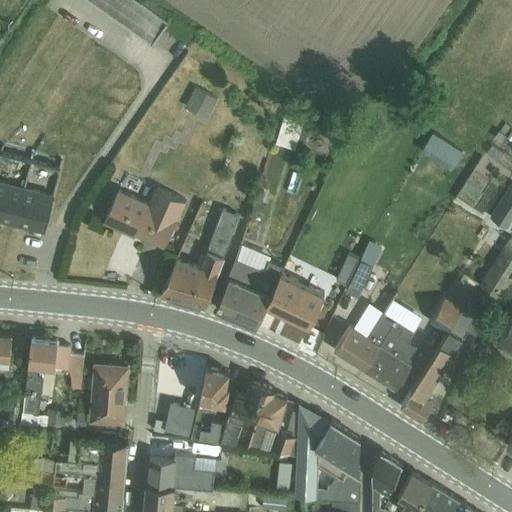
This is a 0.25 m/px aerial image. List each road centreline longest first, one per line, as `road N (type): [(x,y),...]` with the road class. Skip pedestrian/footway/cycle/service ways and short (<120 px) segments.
road 1 (secondary): [(511,501),(240,336),(153,313)]
road 2 (residential): [(153,313),(133,511)]
road 3 (secondary): [(153,313),(0,296)]
